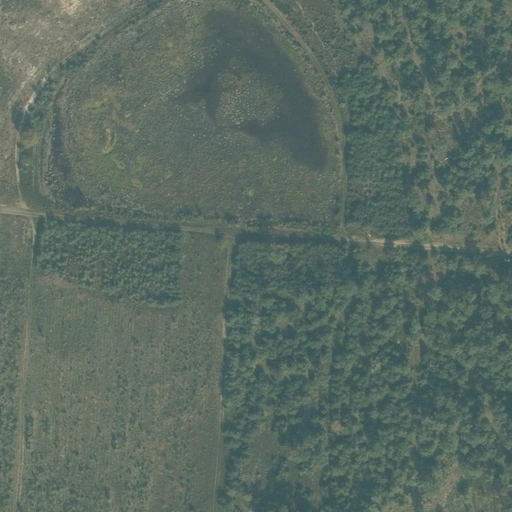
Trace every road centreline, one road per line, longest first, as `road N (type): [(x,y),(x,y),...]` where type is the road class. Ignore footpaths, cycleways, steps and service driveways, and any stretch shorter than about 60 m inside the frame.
road 1 (track): [(344,243),(29,215)]
road 2 (track): [(29,215),(9,511)]
road 3 (track): [(29,215),(38,136),(67,80),(148,14),(178,0)]
road 4 (track): [(233,232),(216,511)]
road 5 (track): [(259,0),(331,93),(345,181),(344,243)]
road 6 (track): [(511,257),(344,243)]
